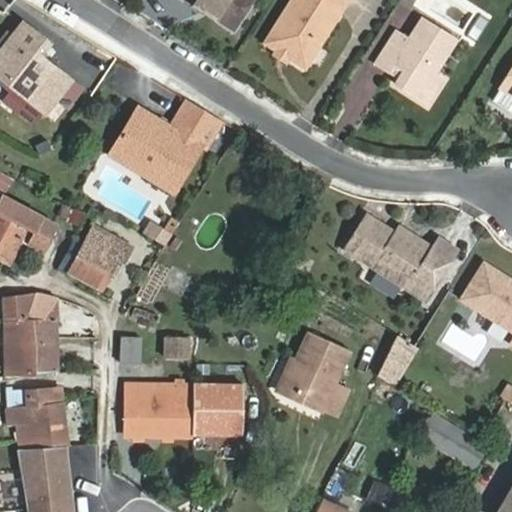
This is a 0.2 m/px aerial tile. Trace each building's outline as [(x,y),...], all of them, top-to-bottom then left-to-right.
[(233,28),(251,0),(189,0),(200,7),(204,9),(211,13),(233,28)] [(288,56),(305,67),(348,0),(293,0),(266,42),(278,50),(284,54),(288,56)] [(204,9),(200,7),(197,11),(208,18),(211,13),(204,9)] [(396,32),(375,65),(389,74),(393,67),(403,73),(399,80),(395,85),(419,100),(435,75),(457,41),(423,19),(409,40),(396,32)] [(50,45),(24,25),(0,55),(0,75),(46,112),(70,81),(40,58),(50,45)] [(276,54),(286,61),(288,56),(284,54),(278,50),(276,54)] [(393,67),(389,74),(399,80),(403,73),(393,67)] [(511,72),(502,88),(511,94),(511,72)] [(419,100),(427,106),(443,81),(435,75),(419,100)] [(511,110),(511,94),(502,88),(494,101),(511,112),(511,110)] [(206,148),(223,121),(187,100),(171,127),(139,108),(117,144),(145,161),(150,153),(156,157),(145,176),(174,193),(203,146),(206,148)] [(12,178),(0,172),(0,188),(5,191),(12,178)] [(3,197),(0,202),(0,257),(10,263),(28,228),(35,232),(29,242),(44,251),(56,226),(3,197)] [(392,232),(370,218),(349,250),(421,298),(453,250),(436,239),(430,248),(402,230),(398,236),(392,232)] [(152,223),(145,236),(150,238),(156,225),(152,223)] [(156,225),(150,238),(165,246),(171,233),(156,225)] [(60,268),(100,289),(125,243),(94,226),(82,249),(73,244),(60,268)] [(402,230),(396,226),(392,232),(398,236),(402,230)] [(302,257),(296,266),(308,274),(314,265),(302,257)] [(511,332),(511,342),(511,344),(511,280),(485,263),(461,300),(511,332)] [(34,294),(4,298),(6,377),(59,372),(56,311),(36,311),(34,294)] [(338,415),(349,388),(337,383),(350,351),(310,333),(285,387),(323,404),(321,408),(338,415)] [(393,387),(416,347),(414,346),(396,335),(377,377),(393,387)] [(165,358),(189,359),(189,338),(166,337),(165,358)] [(140,363),(141,338),(122,338),(121,363),(140,363)] [(193,434),(243,435),(245,386),(194,384),(193,386),(193,434)] [(193,386),(162,386),(162,388),(130,388),(129,434),(193,434),(193,386)] [(7,392),(9,425),(17,425),(20,450),(67,447),(59,388),(7,392)] [(503,399),(511,404),(511,389),(510,388),(503,399)] [(430,414),(418,433),(475,468),(486,449),(430,414)] [(0,467),(14,467),(12,440),(0,440),(0,467)] [(17,450),(21,472),(42,470),(46,501),(27,504),(27,511),(74,511),(67,447),(20,450),(17,450)] [(511,511),(511,487),(497,511),(511,511)] [(346,511),(321,501),(315,511),(346,511)]
